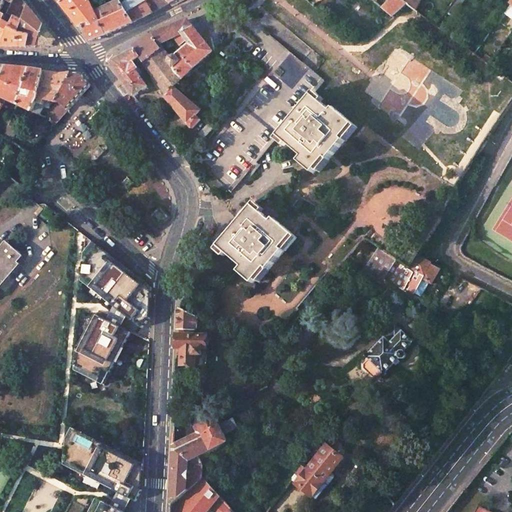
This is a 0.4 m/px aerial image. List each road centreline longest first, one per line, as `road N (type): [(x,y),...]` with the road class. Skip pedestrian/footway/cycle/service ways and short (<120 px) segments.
road 1 (trunk): [(71,0),(511,434)]
road 2 (primary): [(156,511),(163,300),(188,202),(85,56)]
road 3 (trunk): [(511,308),(195,0)]
road 4 (residential): [(511,124),(448,241),(451,258),(511,290)]
road 5 (primary): [(511,393),(488,409),(405,511)]
road 6 (residential): [(85,56),(203,0)]
road 7 (primary): [(428,511),(511,413)]
